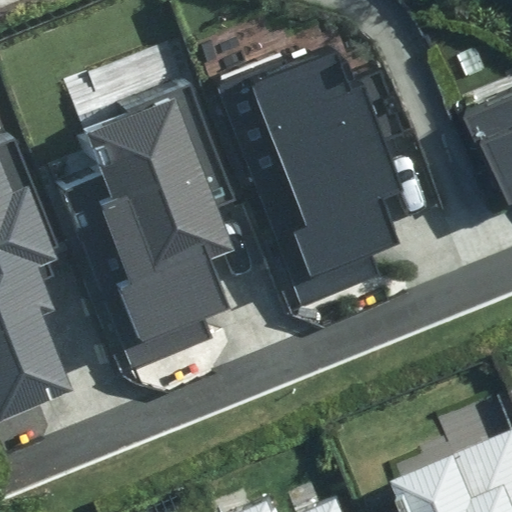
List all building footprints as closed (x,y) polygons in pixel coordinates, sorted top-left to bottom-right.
[(196,64),(297,287),(373,252),(364,233),(390,222),(368,174),(379,170),(308,14),(196,64)] [(59,187),(132,348),(209,314),(202,298),(222,289),(199,237),(225,226),(153,67),(59,109),(89,174),(59,187)] [(511,71),(472,89),(511,181),(511,180),(511,71)] [(0,399),(70,368),(27,273),(49,263),(0,156),(0,399)] [(511,511),(511,419),(388,471),(405,510),(399,511),(511,511)] [(346,511),(335,487),(277,511),(273,511),(264,491),(212,511),(346,511)]
